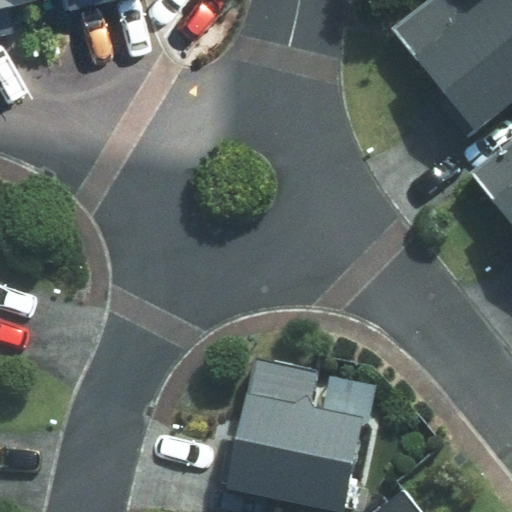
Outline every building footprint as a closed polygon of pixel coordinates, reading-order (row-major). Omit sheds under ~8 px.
[(0,0),(0,15),(51,4),(50,0),(0,0)] [(448,0),(429,0),(391,31),(466,133),(511,92),(511,0),(486,0),(465,19),(448,0)] [(511,141),(466,171),(511,227),(511,141)] [(377,376),(260,357),(238,483),(355,503),(377,376)] [(427,511),(408,491),(384,511),(427,511)]
